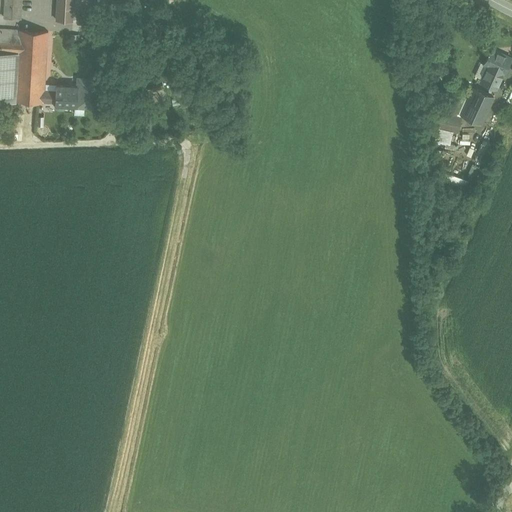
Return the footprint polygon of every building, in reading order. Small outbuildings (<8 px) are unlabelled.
[(21,0),(5,0),(4,18),(21,19),(21,0)] [(57,0),(56,20),(73,21),(73,0),(57,0)] [(13,30),(0,28),(0,62),(11,63),(13,30)] [(11,63),(0,62),(0,99),(18,101),(20,71),(17,70),(20,30),(13,30),(11,63)] [(48,32),(20,30),(17,70),(20,71),(46,72),(48,32)] [(491,49),(484,65),(485,65),(485,64),(488,66),(481,82),(496,89),(504,74),(511,58),(492,49),(491,49)] [(46,72),(20,71),(18,101),(44,102),(44,91),(45,91),(46,72)] [(87,82),(78,81),(78,86),(77,104),(84,104),(84,107),(97,108),(98,80),(87,79),(87,82)] [(161,79),(146,83),(149,93),(164,88),(161,79)] [(57,85),(56,85),(56,91),(45,91),(44,91),(44,102),(56,103),(55,103),(56,104),(56,107),(58,110),(63,110),(65,107),(65,105),(77,105),(77,104),(78,86),(57,85)] [(493,97),(478,90),(472,102),(480,106),(488,109),(493,97)] [(480,106),(472,102),(470,101),(467,105),(463,113),(475,119),(480,106)] [(462,117),(441,112),(437,126),(458,131),(462,117)]
